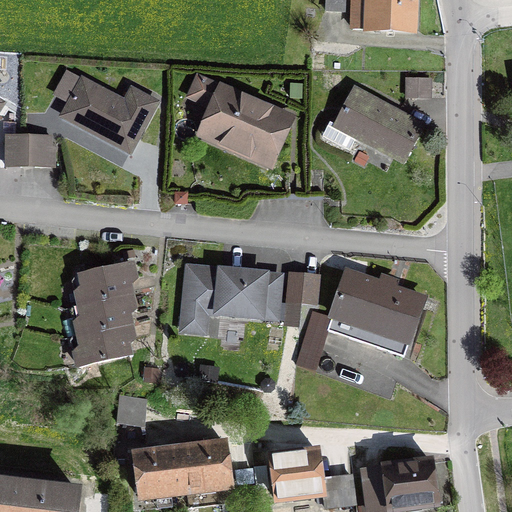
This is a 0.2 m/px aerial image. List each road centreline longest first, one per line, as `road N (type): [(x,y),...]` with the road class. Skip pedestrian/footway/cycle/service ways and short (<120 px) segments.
road 1 (residential): [(456,260),(0,219)]
road 2 (residential): [(459,16),(456,260)]
road 3 (residential): [(456,260),(472,421)]
